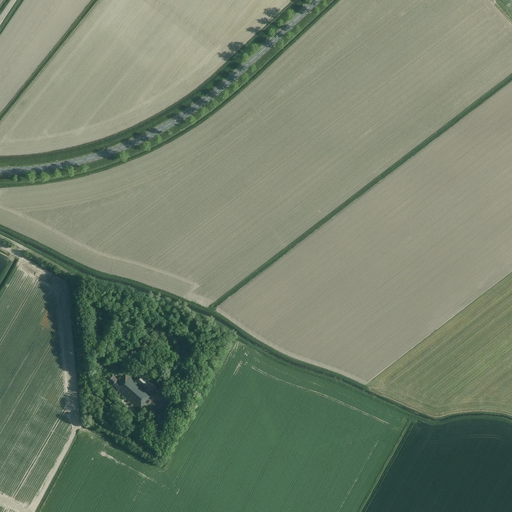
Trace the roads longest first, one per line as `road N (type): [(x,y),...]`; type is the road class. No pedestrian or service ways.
road 1 (primary): [(0,171),(79,161),(164,127),(316,0)]
road 2 (track): [(0,236),(72,279),(89,387),(129,427)]
